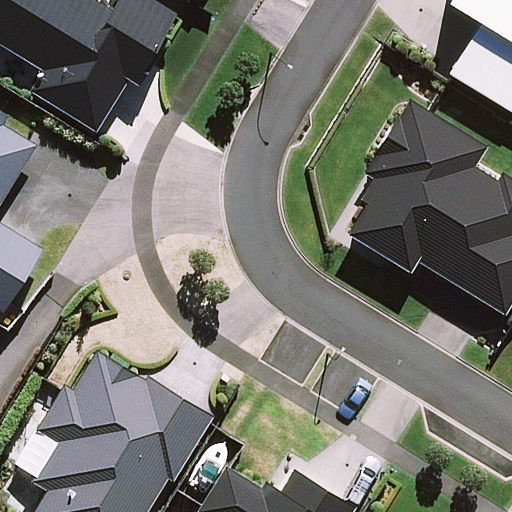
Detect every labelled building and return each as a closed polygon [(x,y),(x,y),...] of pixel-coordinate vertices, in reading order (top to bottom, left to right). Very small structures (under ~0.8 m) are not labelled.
[(0,0),(0,42),(43,69),(30,90),(96,131),(128,81),(137,86),(179,14),(154,0),(117,0),(111,11),(93,0),(0,0)] [(511,0),(447,0),(445,3),(479,23),(448,74),(510,113),(511,110),(511,0)] [(365,204),(347,234),(411,273),(417,262),(504,315),(511,302),(511,180),(502,175),(497,182),(473,167),(485,147),(409,101),(399,117),(395,115),(371,153),(374,155),(363,173),(372,178),(358,200),(365,204)] [(0,310),(3,313),(42,250),(0,224),(0,204),(36,146),(4,126),(9,117),(0,111),(0,310)] [(145,511),(167,477),(172,480),(211,416),(147,378),(144,383),(96,353),(73,391),(64,386),(52,406),(56,409),(42,432),(34,428),(12,464),(18,467),(4,490),(17,498),(8,511),(145,511)] [(196,511),(352,511),(356,506),(292,469),(280,490),(264,480),(259,488),(224,466),(196,511)]
